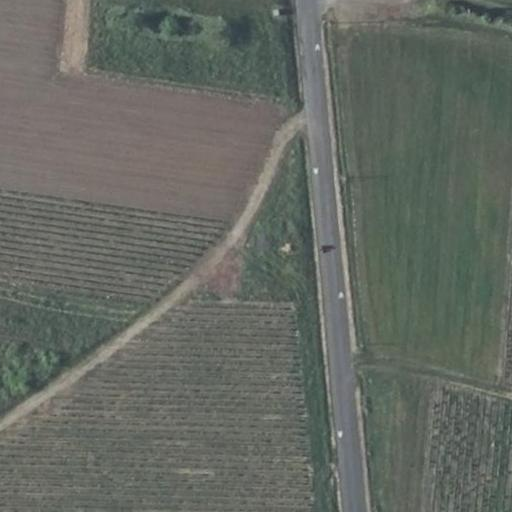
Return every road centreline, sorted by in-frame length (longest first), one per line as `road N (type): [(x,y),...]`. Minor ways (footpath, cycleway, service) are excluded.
road 1 (tertiary): [(307,0),(353,511)]
road 2 (track): [(0,430),(179,295),(224,246),(316,102)]
road 3 (track): [(342,353),(511,395)]
